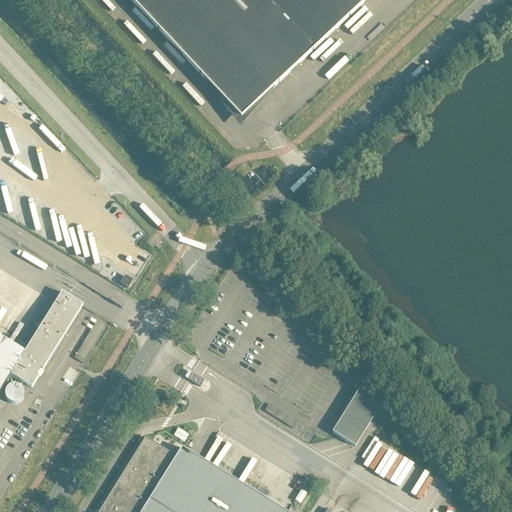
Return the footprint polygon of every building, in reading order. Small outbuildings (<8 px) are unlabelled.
[(129,0),(241,119),(368,0),(129,0)] [(125,278),(121,285),(128,289),(132,282),(125,278)] [(0,393),(11,376),(32,388),(39,377),(37,376),(41,370),(43,371),(83,306),(62,293),(23,355),(0,340),(0,393)] [(193,374),(189,380),(201,388),(205,381),(193,374)] [(22,404),(22,387),(11,387),(11,404),(22,404)] [(360,389),(332,433),(355,447),(379,409),(360,389)] [(176,437),(187,441),(190,434),(179,430),(176,437)] [(284,511),(182,448),(176,457),(145,438),(99,511),(284,511)] [(392,462),(397,450),(388,446),(382,458),(392,462)] [(429,511),(437,511),(449,495),(440,490),(427,510),(429,511)]
